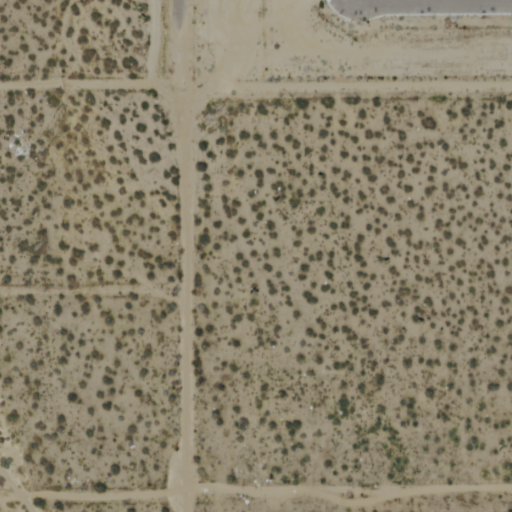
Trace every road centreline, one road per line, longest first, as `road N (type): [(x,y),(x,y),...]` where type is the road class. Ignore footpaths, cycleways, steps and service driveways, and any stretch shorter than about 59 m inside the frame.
road 1 (track): [(183,91),(511,88),(188,492)]
road 2 (track): [(187,511),(183,91)]
road 3 (residential): [(347,1),(507,0)]
